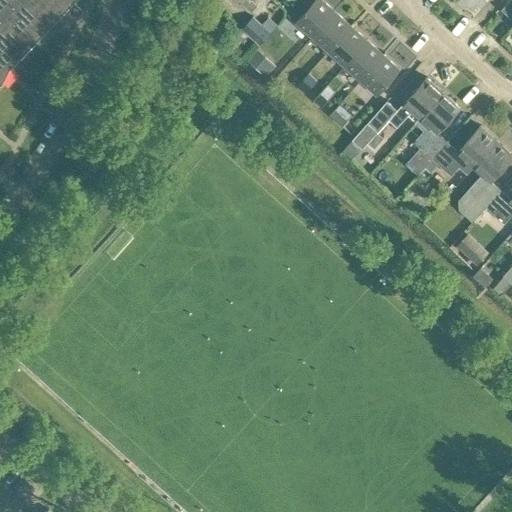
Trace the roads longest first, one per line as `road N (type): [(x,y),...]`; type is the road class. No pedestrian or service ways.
road 1 (residential): [(0,216),(48,152),(124,0)]
road 2 (residential): [(511,100),(418,17),(411,0)]
